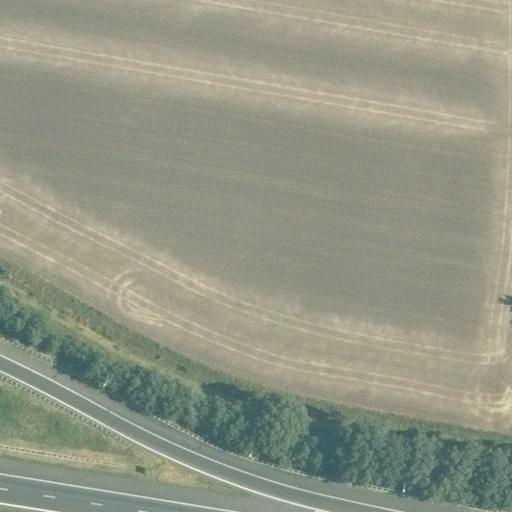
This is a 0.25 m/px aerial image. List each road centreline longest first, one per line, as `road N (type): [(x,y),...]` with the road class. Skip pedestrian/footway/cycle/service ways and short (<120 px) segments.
road 1 (motorway): [(360,511),(215,470),(0,364)]
road 2 (motorway): [(123,511),(0,492)]
